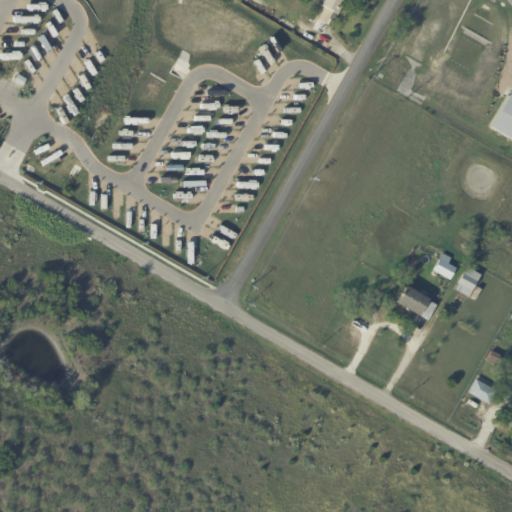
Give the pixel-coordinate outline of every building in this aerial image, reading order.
[(336,14),(322,6),(326,0),(344,0),(337,15),(336,14)] [(318,18),(323,22),(320,27),(314,24),(318,18)] [(16,74),(25,79),(21,85),(12,80),(16,74)] [(511,91),(509,90),(489,125),(511,138),(511,91)] [(438,274),(436,277),(432,275),(443,255),(452,260),(449,265),(457,270),(451,281),(438,274)] [(455,290),(468,267),(482,276),(470,298),(455,290)] [(428,319),(427,321),(397,303),(407,287),(429,300),(428,302),(435,306),(428,319)] [(455,306),(460,297),(464,299),(460,308),(455,306)] [(492,392),(485,405),(464,394),(471,381),(492,392)]
